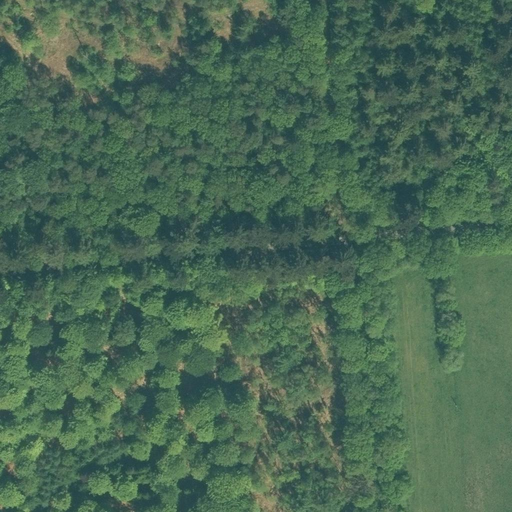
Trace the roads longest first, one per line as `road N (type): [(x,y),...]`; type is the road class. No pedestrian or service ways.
road 1 (unclassified): [(511,223),(0,271)]
road 2 (track): [(13,0),(116,26),(306,0)]
road 3 (track): [(329,1),(350,238)]
